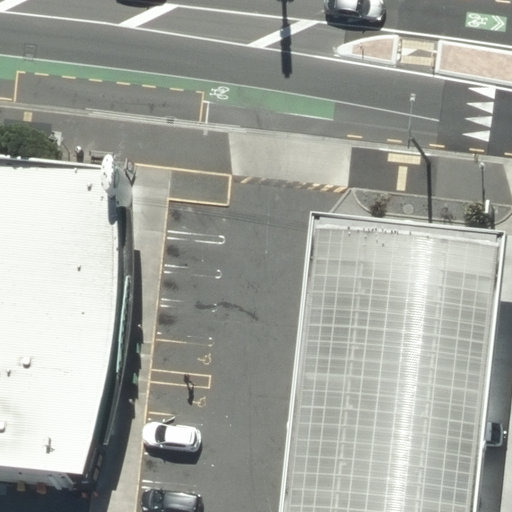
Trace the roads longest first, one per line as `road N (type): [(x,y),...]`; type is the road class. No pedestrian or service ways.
road 1 (tertiary): [(0,10),(295,44)]
road 2 (tertiary): [(511,115),(335,81),(295,44)]
road 3 (tertiary): [(295,44),(347,14),(400,7),(511,21)]
